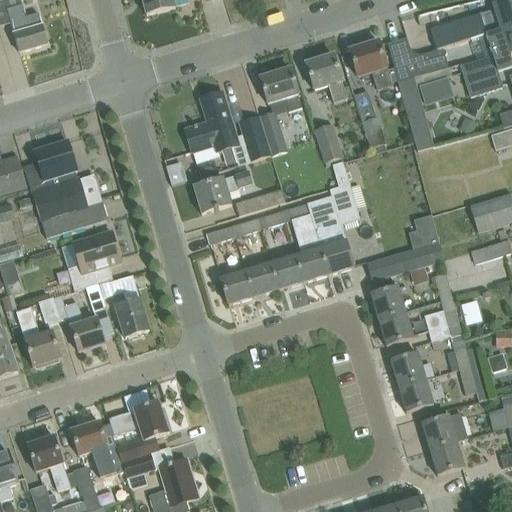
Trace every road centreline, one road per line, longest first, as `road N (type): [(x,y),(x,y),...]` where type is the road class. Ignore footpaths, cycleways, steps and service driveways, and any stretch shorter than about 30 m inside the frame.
road 1 (residential): [(252,510),(374,474),(385,450),(354,327),(330,314),(202,350)]
road 2 (residential): [(202,350),(122,82)]
road 3 (unclassified): [(122,82),(382,0)]
road 4 (residential): [(0,415),(202,350)]
road 5 (residential): [(252,510),(202,350)]
road 6 (unclassified): [(0,120),(122,82)]
